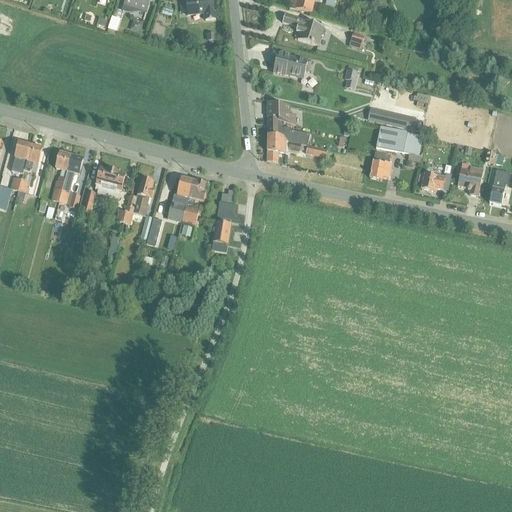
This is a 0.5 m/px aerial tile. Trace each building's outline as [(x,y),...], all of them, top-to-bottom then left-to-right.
[(127,0),(123,12),(131,14),(139,13),(146,15),(150,0),(127,0)] [(185,0),(186,1),(180,1),(182,15),(187,14),(187,17),(204,15),(204,21),(216,20),(213,0),(185,0)] [(291,0),(289,9),(312,15),(315,0),(291,0)] [(326,1),(325,8),(334,11),(336,3),(334,2),(334,0),(328,0),(328,1),(326,1)] [(163,8),(161,14),(172,18),(174,12),(163,8)] [(285,16),(282,24),(297,29),(296,34),(299,34),(297,41),(319,48),(322,37),(324,37),(326,32),(324,30),(324,29),(285,16)] [(108,30),(107,33),(116,35),(120,20),(112,18),(108,30)] [(99,19),(97,25),(105,28),(107,22),(99,19)] [(132,22),(130,30),(138,33),(141,25),(132,22)] [(210,42),(217,41),(215,31),(208,33),(210,42)] [(353,35),(349,48),(361,51),(362,47),(372,50),(375,42),(365,39),(365,38),(353,35)] [(273,53),(270,65),(275,66),(273,75),(285,77),(286,77),(304,81),(305,74),(309,74),(312,63),(290,58),(290,57),(273,53)] [(346,71),(344,81),(347,82),(345,90),(354,92),(358,74),(357,74),(358,71),(348,68),(347,71),(346,71)] [(471,69),(469,74),(479,78),(481,73),(471,69)] [(428,103),(429,94),(415,93),(414,102),(428,103)] [(283,123),(283,125),(295,127),(295,116),(290,116),(291,108),(268,103),(268,106),(268,116),(268,119),(279,119),(279,122),(283,123)] [(371,109),(368,122),(414,134),(417,120),(371,109)] [(279,119),(268,119),(268,137),(283,137),(286,141),(289,143),(307,147),(310,136),(291,132),(290,129),(283,129),(283,125),(283,123),(279,122),(279,119)] [(409,156),(422,158),(426,138),(380,130),(376,150),(409,156)] [(283,137),(268,137),(267,163),(278,166),(279,154),(286,154),(286,141),(283,137)] [(289,143),(286,141),(286,154),(299,157),(299,154),(289,151),(289,143)] [(307,147),(289,143),(289,151),(299,154),(300,151),(306,152),(306,155),(326,160),(327,151),(307,147)] [(24,172),(31,147),(19,144),(12,172),(23,175),(24,171),(24,172)] [(31,147),(24,172),(32,174),(34,165),(38,166),(43,150),(31,147)] [(493,165),(496,156),(496,155),(487,153),(484,164),(493,166),(493,165)] [(59,204),(72,158),(60,154),(56,171),(61,172),(60,179),(59,179),(58,183),(56,183),(51,202),(59,204)] [(376,154),(370,180),(382,182),(383,180),(389,181),(392,165),(389,165),(390,157),(376,154)] [(422,158),(409,156),(408,162),(420,164),(422,158)] [(496,156),(493,165),(502,167),(504,158),(496,156)] [(72,158),(59,204),(67,206),(70,195),(69,194),(74,176),(79,177),(83,161),(72,158)] [(461,171),(462,166),(457,165),(455,176),(460,177),(458,188),(467,190),(467,191),(469,192),(471,192),(470,197),(478,198),(484,171),(470,169),(469,173),(461,171)] [(107,197),(113,173),(101,170),(95,190),(98,191),(97,195),(107,197)] [(497,172),(489,205),(501,207),(506,187),(508,187),(510,175),(497,172)] [(113,173),(107,197),(119,200),(126,176),(113,173)] [(425,175),(423,184),(422,190),(436,193),(437,190),(442,191),(445,178),(436,176),(436,178),(425,175)] [(445,178),(442,191),(448,192),(452,176),(446,175),(445,178)] [(19,193),(22,181),(14,179),(11,191),(19,193)] [(126,213),(123,224),(131,226),(133,215),(145,218),(149,205),(150,206),(154,191),(152,191),(154,184),(142,180),(137,199),(130,197),(126,213)] [(182,224),(193,182),(182,180),(177,198),(183,199),(182,204),(180,204),(178,210),(180,211),(177,223),(182,224)] [(22,181),(19,193),(26,195),(29,184),(22,181)] [(193,182),(182,224),(195,228),(200,212),(199,211),(200,209),(194,208),(195,202),(204,204),(206,194),(204,194),(206,186),(193,182)] [(0,188),(0,211),(6,213),(11,191),(0,188)] [(216,224),(231,226),(234,206),(233,206),(235,193),(229,192),(228,196),(222,195),(220,204),(219,203),(216,224)] [(88,193),(82,218),(89,220),(96,194),(88,193)] [(73,195),(69,209),(77,211),(81,197),(73,195)] [(29,199),(26,210),(31,211),(34,200),(29,199)] [(42,202),(39,212),(44,214),(47,204),(42,202)] [(49,208),(46,218),(52,220),(55,210),(49,208)] [(123,224),(126,213),(119,212),(116,222),(123,224)] [(147,242),(153,220),(146,218),(140,240),(147,242)] [(162,222),(153,220),(147,245),(155,248),(162,222)] [(213,244),(228,246),(231,226),(216,224),(213,244)] [(112,237),(110,254),(120,256),(122,238),(112,237)] [(171,237),(167,251),(174,253),(178,239),(171,237)] [(228,246),(213,244),(211,253),(226,255),(228,246)] [(163,257),(160,268),(166,270),(169,258),(163,257)] [(144,258),(143,264),(152,266),(153,260),(144,258)] [(129,280),(122,289),(129,294),(136,286),(129,280)]
